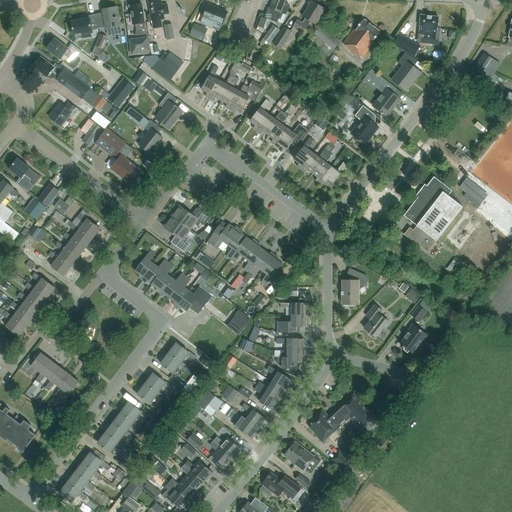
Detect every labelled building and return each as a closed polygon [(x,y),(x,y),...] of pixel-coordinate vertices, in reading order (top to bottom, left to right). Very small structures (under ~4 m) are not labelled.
[(149,22),(151,22),(153,29),(163,27),(161,20),(164,19),(163,15),(169,14),(167,4),(162,5),(160,0),(156,0),(149,1),(151,14),(148,15),(149,22)] [(268,8),(264,17),(277,23),(281,13),(286,15),(289,8),(289,7),(287,5),(288,4),(284,3),(285,0),(273,0),(270,8),(268,8)] [(303,16),(306,18),(303,23),(297,19),(293,26),(303,33),(311,21),(316,24),(325,10),(312,1),(303,16)] [(146,32),(141,4),(129,6),(132,25),(137,24),(138,34),(146,32)] [(203,18),(201,24),(209,27),(211,21),(222,25),(227,12),(207,5),(202,17),(203,18)] [(103,14),(95,15),(98,30),(106,28),(108,36),(121,33),(120,26),(117,7),(108,9),(102,10),(103,14)] [(89,19),(72,22),(74,36),(92,33),(92,31),(98,30),(95,15),(88,16),(89,19)] [(425,35),(424,43),(438,45),(440,28),(437,28),(439,17),(421,15),(419,26),(420,26),(419,34),(425,35)] [(372,42),(380,32),(364,19),(355,30),(354,29),(343,43),(362,58),(373,43),(372,42)] [(164,26),(167,40),(174,39),(172,24),(164,26)] [(207,29),(194,24),(190,35),(203,40),(207,29)] [(263,39),(271,44),(280,31),(273,26),(263,39)] [(273,44),(281,49),(292,31),(284,26),(273,44)] [(314,34),(333,50),(340,41),(320,26),(314,34)] [(421,46),(399,34),(393,45),(415,57),(421,46)] [(102,49),(107,38),(100,35),(96,46),(102,49)] [(67,49),(54,39),(46,49),(64,62),(68,57),(74,62),(82,52),(71,44),(67,49)] [(132,54),(142,53),(143,55),(148,54),(148,51),(147,39),(130,41),(132,54)] [(99,57),(102,49),(96,46),(93,54),(99,57)] [(256,62),(260,52),(254,49),(250,59),(256,62)] [(162,63),(176,73),(183,63),(169,53),(162,63)] [(219,53),(216,59),(228,64),(231,58),(219,53)] [(494,59),(484,53),(473,69),(483,76),(494,59)] [(420,73),(412,66),(416,60),(405,54),(399,63),(403,66),(393,80),(406,90),(420,73)] [(99,96),(90,88),(65,69),(64,71),(56,65),(54,67),(40,57),(33,67),(41,73),(41,74),(41,76),(43,77),(44,77),(45,76),(46,77),(50,72),(58,78),(57,79),(82,98),(91,106),(99,112),(107,101),(99,95),(99,96)] [(249,74),(252,69),(245,65),(242,71),(249,74)] [(219,81),(213,78),(218,68),(214,66),(202,90),(207,93),(205,96),(210,99),(219,81)] [(140,71),(134,80),(140,85),(147,76),(140,71)] [(225,84),(219,81),(210,99),(214,101),(216,98),(222,101),(234,77),(230,75),(225,84)] [(238,79),(234,77),(222,101),(227,104),(226,107),(230,109),(239,92),(233,89),(238,79)] [(107,99),(118,108),(135,87),(123,78),(107,99)] [(374,105),(387,115),(399,99),(393,94),(397,89),(382,78),(375,87),(383,93),(374,105)] [(245,95),(239,92),(230,109),(234,112),(236,108),(242,112),(249,99),(255,102),(260,93),(261,93),(264,88),(252,82),(245,95)] [(287,91),(283,97),(290,103),(295,96),(287,91)] [(163,108),(156,118),(169,129),(174,122),(173,121),(181,111),(173,105),(177,100),(169,93),(159,105),(163,108)] [(356,108),(360,103),(350,96),(347,100),(356,108)] [(297,107),(302,101),(296,97),(292,104),(297,107)] [(253,128),(257,131),(269,115),(263,111),(270,102),(266,99),(249,121),(255,125),(253,128)] [(53,111),(49,117),(61,127),(70,115),(72,117),(77,110),(69,104),(66,108),(60,104),(54,112),(53,111)] [(351,134),(365,144),(378,127),(369,121),(374,115),(363,106),(355,116),(361,121),(351,134)] [(130,107),(125,114),(137,123),(142,116),(130,107)] [(263,131),(268,135),(284,113),(281,110),(274,119),(269,115),(257,131),(261,134),(263,131)] [(104,129),(109,122),(97,113),(92,120),(104,129)] [(284,113),(268,135),(274,139),(271,142),(275,145),(287,129),(281,124),(288,116),(284,113)] [(321,116),(316,122),(325,129),(329,123),(321,116)] [(150,154),(163,138),(158,134),(162,129),(150,120),(145,128),(149,131),(138,144),(150,154)] [(95,124),(89,132),(94,136),(101,128),(95,124)] [(299,124),(292,133),(287,129),(275,145),(279,148),(281,145),(287,149),(292,143),(296,146),(307,130),(299,124)] [(130,183),(140,170),(126,159),(133,150),(125,144),(126,144),(107,129),(96,143),(115,158),(115,157),(119,159),(111,169),(130,183)] [(325,137),(328,140),(333,134),(330,131),(325,137)] [(88,145),(94,136),(89,132),(82,141),(88,145)] [(297,166),(301,169),(313,153),(307,149),(314,140),(310,137),(303,146),(294,159),(299,163),(297,166)] [(307,169),(312,173),(329,151),(325,148),(318,157),(313,153),(301,169),(304,172),(307,169)] [(329,151),(312,173),(317,177),(315,180),(319,183),(331,167),(326,163),(332,154),(329,152),(329,151)] [(24,157),(31,161),(34,156),(27,152),(24,157)] [(17,159),(10,169),(20,177),(17,183),(29,192),(40,177),(17,159)] [(337,171),(331,167),(319,183),(323,186),(325,183),(330,187),(340,174),(347,165),(343,162),(337,171)] [(403,234),(428,253),(463,207),(448,196),(452,191),(434,177),(404,216),(417,226),(413,230),(410,227),(405,234),(403,234)] [(466,192),(463,196),(476,205),(485,193),(467,179),(460,187),(466,192)] [(3,180),(0,184),(0,194),(6,198),(9,194),(15,198),(19,193),(13,189),(14,188),(3,180)] [(48,184),(37,198),(46,205),(57,191),(48,184)] [(2,203),(6,198),(0,194),(0,219),(4,223),(13,212),(2,203)] [(24,211),(36,219),(45,207),(34,198),(24,211)] [(61,199),(53,207),(54,208),(63,215),(70,207),(61,199)] [(180,206),(172,217),(189,230),(194,224),(197,227),(200,223),(204,225),(209,218),(197,209),(192,215),(180,206)] [(84,224),(80,229),(93,238),(100,229),(87,219),(90,215),(83,210),(80,214),(77,218),(84,224)] [(189,245),(186,242),(189,238),(185,235),(189,230),(172,217),(164,227),(176,236),(171,242),(184,252),(189,245)] [(0,232),(13,242),(19,234),(4,223),(0,219),(0,232)] [(80,229),(73,223),(70,228),(77,233),(73,238),(86,248),(93,238),(80,229)] [(223,242),(228,245),(240,229),(237,227),(235,229),(230,225),(226,230),(221,226),(222,224),(208,242),(218,249),(223,242)] [(40,230),(36,227),(30,235),(34,238),(40,230)] [(240,229),(228,245),(233,249),(227,257),(231,260),(247,238),(242,234),(244,232),(240,229)] [(86,248),(73,238),(66,233),(62,237),(70,242),(66,247),(79,257),(86,248)] [(252,242),(247,238),(231,260),(235,263),(241,255),(245,258),(258,242),(254,240),(252,242)] [(52,251),(59,257),(71,266),(79,257),(66,247),(59,242),(55,246),(52,251)] [(261,245),(258,242),(245,258),(250,262),(244,270),(248,273),(265,251),(259,247),(261,245)] [(28,257),(37,264),(41,259),(32,252),(27,249),(24,254),(28,257)] [(52,251),(48,256),(55,261),(52,266),(64,276),(71,266),(59,257),(52,251)] [(138,278),(142,281),(154,265),(150,261),(155,254),(151,251),(134,272),(140,276),(138,278)] [(270,255),(265,251),(248,273),(252,276),(258,268),(263,272),(275,256),(271,253),(270,255)] [(205,255),(200,261),(210,268),(214,263),(205,255)] [(278,258),(275,256),(263,272),(267,275),(261,283),(266,286),(282,265),(277,261),(278,258)] [(29,260),(26,265),(32,270),(35,265),(29,260)] [(168,264),(165,261),(159,268),(154,265),(142,281),(145,283),(147,281),(152,285),(168,264)] [(155,291),(159,294),(172,278),(167,274),(173,267),(168,264),(152,285),(157,289),(155,291)] [(206,269),(201,274),(200,276),(208,282),(213,275),(206,269)] [(343,281),(342,304),(358,304),(359,286),(366,286),(367,276),(350,269),(347,277),(351,279),(351,281),(343,281)] [(48,298),(55,288),(43,278),(42,279),(35,274),(32,278),(39,283),(35,288),(48,298)] [(159,294),(163,297),(164,295),(169,298),(186,277),(182,274),(176,281),(172,278),(159,294)] [(190,280),(186,277),(169,298),(175,302),(173,304),(176,307),(189,291),(185,288),(190,280)] [(4,280),(1,286),(6,290),(10,284),(4,280)] [(32,293),(27,298),(41,308),(48,298),(35,288),(28,283),(24,287),(32,293)] [(180,310),(181,307),(187,312),(191,307),(199,313),(211,296),(200,287),(195,293),(190,290),(189,291),(176,307),(180,310)] [(285,296),(297,295),(297,287),(285,287),(285,296)] [(228,288),(223,295),(227,298),(233,291),(228,288)] [(421,296),(411,289),(405,297),(415,304),(421,296)] [(25,302),(20,308),(33,317),(41,308),(27,298),(20,293),(17,297),(25,302)] [(261,294),(253,304),(260,309),(268,299),(261,294)] [(299,299),(298,300),(298,303),(280,303),(280,308),(286,308),(286,315),(308,315),(308,303),(305,303),(305,300),(304,299),(299,299)] [(27,326),(33,317),(20,308),(13,302),(10,306),(17,312),(14,316),(27,326)] [(390,322),(380,315),(382,312),(374,306),(367,316),(371,319),(364,329),(370,333),(369,335),(374,338),(375,337),(376,338),(383,328),(385,329),(390,322)] [(411,316),(420,322),(427,313),(419,306),(411,316)] [(18,336),(27,326),(14,316),(7,311),(3,316),(10,321),(6,327),(18,336)] [(228,326),(239,335),(248,324),(237,315),(228,326)] [(308,327),(308,315),(291,315),(291,321),(278,321),(277,332),(300,332),(300,327),(308,327)] [(413,354),(427,335),(413,324),(406,333),(408,334),(400,344),(413,354)] [(254,326),(252,333),(253,333),(258,335),(261,328),(257,327),(254,326)] [(253,343),(243,338),(239,348),(248,352),(253,343)] [(276,344),(287,344),(287,350),(304,350),(304,339),(276,339),(276,344)] [(169,354),(182,362),(187,356),(194,361),(197,358),(190,352),(189,353),(177,344),(169,354)] [(304,362),(304,350),(287,350),(280,350),(280,357),(276,357),(276,363),(282,363),(282,369),(297,369),(297,367),(299,367),(302,365),(302,362),(304,362)] [(35,370),(40,374),(50,361),(40,354),(33,363),(28,359),(20,369),(30,376),(35,370)] [(189,368),(182,362),(169,354),(161,364),(173,374),(179,366),(186,371),(189,368)] [(214,361),(205,354),(200,361),(209,367),(214,361)] [(229,362),(234,365),(237,360),(233,358),(230,356),(227,360),(229,362)] [(50,381),(60,368),(50,361),(40,374),(36,381),(40,384),(45,377),(50,381)] [(275,375),(272,381),(286,390),(292,380),(269,365),(266,370),(275,375)] [(70,375),(60,368),(50,381),(45,388),(49,391),(54,384),(60,388),(70,375)] [(159,392),(164,386),(170,391),(173,387),(166,382),(166,383),(154,374),(146,383),(159,392)] [(70,396),(80,382),(70,375),(60,388),(55,395),(59,398),(64,391),(70,396)] [(280,400),(286,390),(272,381),(268,387),(259,381),(256,385),(280,400)] [(166,398),(159,392),(146,383),(138,394),(150,403),(156,396),(163,401),(166,398)] [(274,410),(280,400),(256,385),(254,390),(263,395),(259,401),(274,410)] [(238,392),(229,386),(222,396),(231,402),(238,392)] [(252,394),(242,387),(238,392),(248,399),(252,394)] [(207,390),(196,404),(209,414),(213,409),(216,411),(223,402),(207,390)] [(309,427),(323,442),(350,417),(365,434),(379,421),(359,399),(361,398),(354,391),(328,416),(322,410),(316,416),(318,418),(309,427)] [(0,436),(6,441),(9,437),(20,446),(18,449),(23,453),(34,437),(26,431),(27,429),(28,430),(32,425),(24,420),(21,425),(22,425),(20,427),(5,417),(10,410),(6,407),(3,411),(0,409),(0,405),(1,404),(0,403),(0,436)] [(134,421),(139,415),(146,420),(149,417),(141,411),(141,412),(129,403),(122,412),(134,421)] [(192,420),(201,410),(194,403),(185,414),(192,420)] [(244,403),(241,407),(250,414),(246,419),(259,429),(267,420),(244,403)] [(54,418),(58,412),(50,406),(45,412),(54,418)] [(230,407),(225,414),(230,418),(235,411),(230,407)] [(156,413),(163,419),(167,414),(160,408),(156,413)] [(141,427),(134,421),(122,412),(114,422),(126,431),(131,425),(138,430),(141,427)] [(259,429),(246,419),(239,414),(236,418),(237,419),(233,424),(252,439),(259,429)] [(118,441),(123,435),(130,440),(133,436),(126,431),(114,422),(106,432),(118,441)] [(178,423),(173,428),(178,433),(183,427),(178,423)] [(125,447),(118,441),(106,432),(98,443),(110,452),(116,445),(123,450),(125,447)] [(187,440),(199,450),(204,445),(192,434),(187,440)] [(217,436),(213,440),(233,458),(241,448),(227,437),(223,442),(217,436)] [(213,440),(209,445),(216,450),(211,455),(225,467),(233,458),(213,440)] [(314,455),(314,456),(295,442),(285,456),(304,470),(308,465),(314,469),(321,460),(314,455)] [(190,458),(196,452),(186,443),(180,450),(190,458)] [(352,461),(339,451),(332,461),(344,470),(352,461)] [(168,458),(162,452),(158,457),(164,462),(165,461),(168,458)] [(102,462),(90,453),(83,462),(96,471),(101,465),(108,470),(110,467),(103,461),(102,462)] [(162,463),(155,458),(150,465),(156,470),(162,463)] [(188,459),(184,464),(204,482),(212,472),(199,461),(195,465),(188,459)] [(119,466),(127,472),(131,467),(123,461),(119,466)] [(103,477),(96,471),(83,462),(76,472),(88,481),(93,475),(100,480),(103,477)] [(204,482),(184,464),(181,468),(187,474),(183,479),(196,491),(204,482)] [(112,477),(119,482),(125,474),(118,469),(112,477)] [(80,491),(85,485),(92,490),(95,486),(88,481),(76,472),(68,483),(80,491)] [(304,492),(285,477),(281,481),(271,473),(263,484),(264,485),(261,489),(267,494),(270,493),(272,491),(278,496),(282,491),(290,497),(289,500),(294,504),(304,492)] [(296,479),(307,488),(311,483),(300,475),(296,479)] [(172,478),(168,483),(188,500),(196,491),(183,479),(179,484),(172,478)] [(142,489),(155,500),(161,493),(148,482),(142,489)] [(87,497),(80,491),(68,483),(59,493),(72,503),(77,495),(85,501),(87,497)] [(188,500),(168,483),(165,486),(171,492),(167,497),(180,509),(188,500)] [(331,496),(327,493),(322,500),(326,503),(331,496)] [(124,502),(127,504),(120,511),(133,511),(139,505),(128,497),(124,502)] [(103,504),(107,507),(112,502),(107,498),(103,504)] [(155,502),(151,508),(156,511),(160,511),(164,507),(155,502)] [(259,511),(248,503),(240,511),(270,511),(266,508),(262,511),(259,511)]
